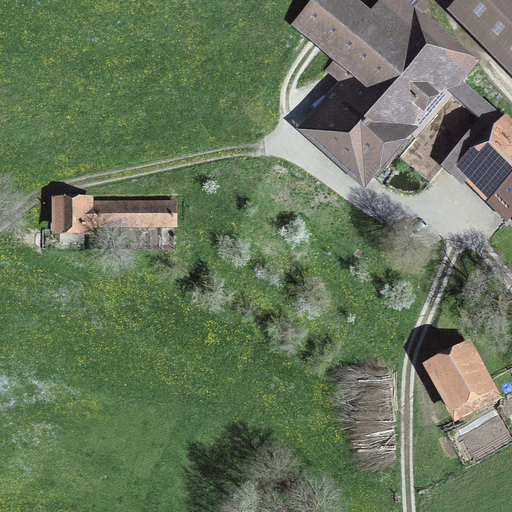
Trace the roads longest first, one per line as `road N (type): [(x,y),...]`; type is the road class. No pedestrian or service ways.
road 1 (track): [(357,0),(293,89),(290,151),(366,202),(449,223),(511,283)]
road 2 (track): [(0,214),(8,204),(90,177),(236,147),(290,151)]
road 3 (track): [(409,511),(410,356),(463,232)]
